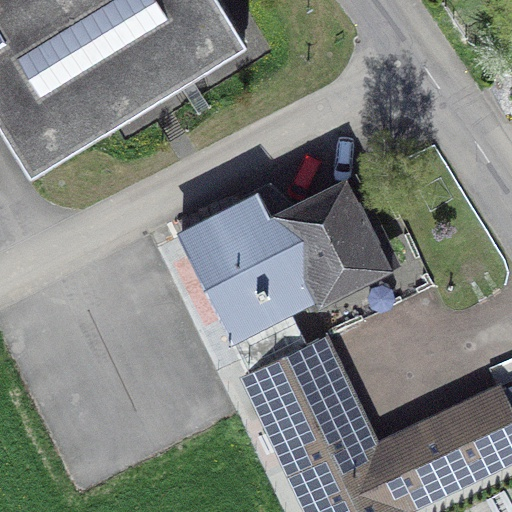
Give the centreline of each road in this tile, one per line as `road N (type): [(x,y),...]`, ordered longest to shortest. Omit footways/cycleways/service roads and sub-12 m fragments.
road 1 (residential): [(0,285),(423,68)]
road 2 (residential): [(511,199),(423,68)]
